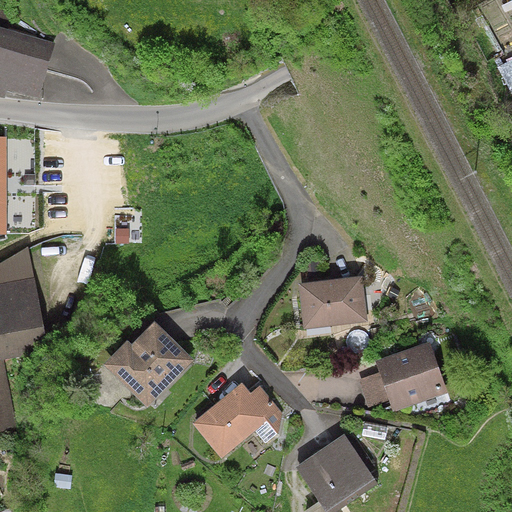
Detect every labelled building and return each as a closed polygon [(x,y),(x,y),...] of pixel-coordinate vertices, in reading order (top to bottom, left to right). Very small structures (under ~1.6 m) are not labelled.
[(0,26),(0,97),(5,99),(7,90),(38,99),(55,43),(0,26)] [(0,263),(0,431),(17,428),(5,359),(49,350),(28,247),(0,263)] [(362,276),(298,284),(304,330),(368,322),(362,276)] [(127,339),(103,364),(148,408),(194,361),(154,322),(132,345),(127,339)] [(429,343),(377,361),(394,411),(447,393),(429,343)] [(251,393),(243,383),(193,424),(222,460),(257,432),(266,443),(277,434),(283,415),(261,386),(251,393)] [(335,511),(379,484),(346,435),(296,468),(324,511),(335,511)]
